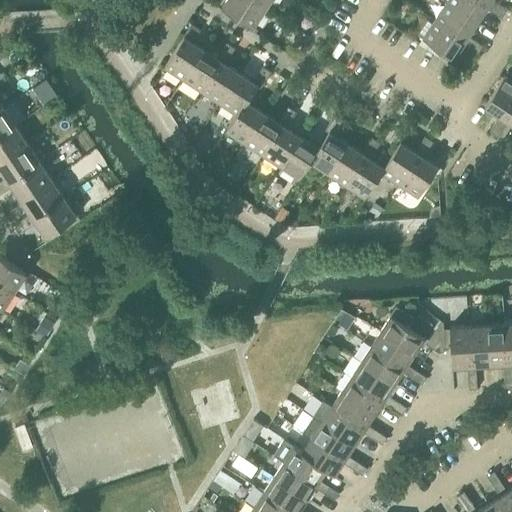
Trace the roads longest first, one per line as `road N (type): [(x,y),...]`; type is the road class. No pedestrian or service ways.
road 1 (residential): [(511,393),(442,397),(348,511)]
road 2 (residential): [(469,97),(361,32),(379,9)]
road 3 (residential): [(388,479),(415,498),(511,437)]
